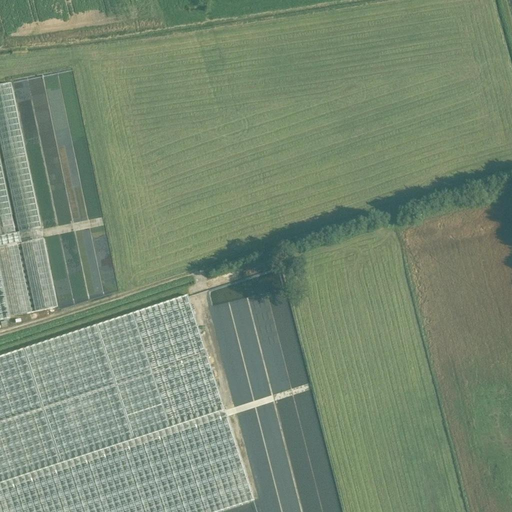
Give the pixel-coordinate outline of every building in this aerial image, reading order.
[(41,229),(11,84),(0,85),(0,144),(19,234),(41,229)] [(0,237),(15,235),(0,160),(0,237)] [(0,248),(17,244),(20,244),(43,239),(41,229),(19,234),(15,235),(0,237),(0,248)] [(43,239),(20,244),(34,312),(57,307),(43,239)] [(17,244),(0,248),(0,275),(9,317),(31,313),(17,244)] [(0,275),(0,321),(9,320),(9,317),(0,275)] [(187,296),(132,314),(169,429),(224,411),(187,296)] [(132,314),(0,357),(0,484),(169,429),(132,314)] [(169,429),(0,484),(0,511),(224,511),(253,503),(224,411),(169,429)]
